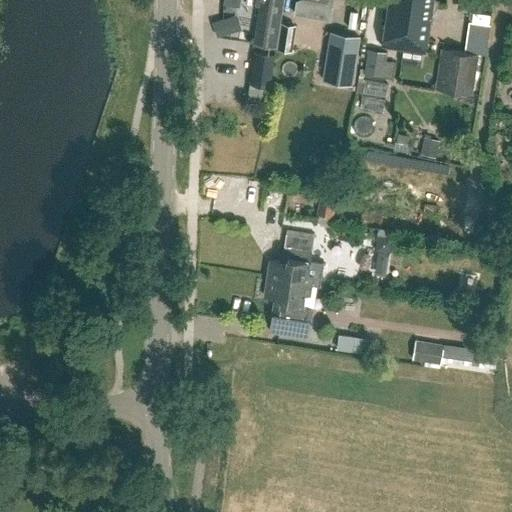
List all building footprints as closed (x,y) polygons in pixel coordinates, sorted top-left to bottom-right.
[(261,0),(255,43),(275,46),(282,0),(261,0)] [(296,0),(295,14),(296,14),(298,0),(333,5),(333,0),(296,0)] [(386,17),(381,48),(403,51),(410,0),(387,0),(387,7),(383,8),(382,14),(386,17)] [(436,0),(410,0),(403,51),(425,54),(432,8),(436,6),(437,0),(436,0)] [(234,16),(234,29),(246,29),(246,16),(234,16)] [(212,22),(217,37),(229,33),(224,19),(212,22)] [(280,22),(276,46),(289,48),(293,24),(280,22)] [(330,32),(323,79),(352,84),(359,36),(330,32)] [(473,93),(479,53),(444,48),(441,48),(435,87),(473,93)] [(385,61),(387,52),(369,49),(364,73),(391,77),(394,62),(385,61)] [(247,101),(267,104),(275,55),(254,51),(247,101)] [(320,194),(317,215),(332,217),(335,197),(320,194)] [(281,261),(269,259),(266,277),(311,284),(313,274),(307,273),(311,248),(284,244),(281,261)] [(266,277),(264,296),(275,297),(273,312),(272,312),(269,330),(307,336),(312,306),(303,304),(304,294),(309,294),(311,284),(266,277)] [(337,335),(334,352),(352,355),(354,337),(337,335)] [(416,340),(413,360),(441,364),(443,349),(444,344),(416,340)] [(443,349),(442,356),(495,363),(497,351),(444,344),(443,349)]
